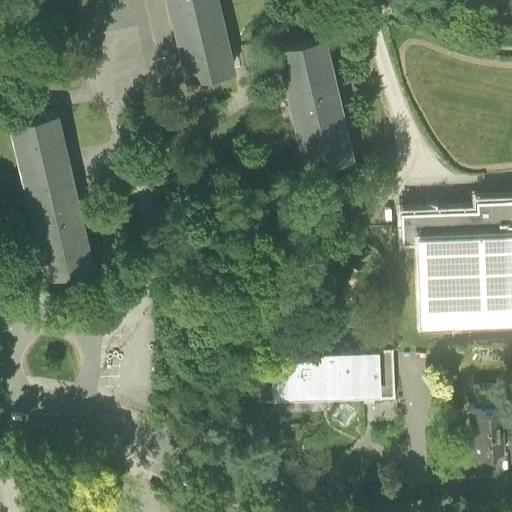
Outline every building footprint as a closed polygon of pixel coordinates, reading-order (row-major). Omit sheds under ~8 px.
[(164,0),(182,79),(208,73),(233,67),(228,45),(217,0),(164,0)] [(324,34),(273,46),(281,83),(294,136),(302,170),(351,159),(333,78),(333,74),(324,34)] [(57,110),(7,121),(44,280),(94,268),(83,221),(74,185),(73,179),(66,151),(57,110)] [(417,255),(420,322),(511,317),(511,194),(477,197),(478,205),(456,206),(402,209),(403,238),(416,237),(417,251),(417,255)] [(334,258),(360,274),(375,248),(362,241),(348,233),(334,258)] [(391,342),(255,348),(257,397),(367,392),(393,391),(391,342)] [(504,396),(468,398),(470,440),(489,439),(506,438),(504,396)]
